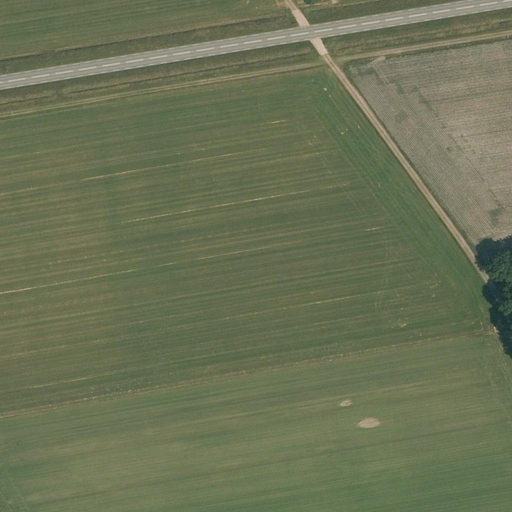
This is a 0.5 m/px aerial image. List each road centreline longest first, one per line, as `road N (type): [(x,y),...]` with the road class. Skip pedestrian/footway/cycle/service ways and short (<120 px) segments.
road 1 (primary): [(0,84),(511,1)]
road 2 (track): [(0,116),(331,62)]
road 3 (track): [(482,271),(331,62)]
road 4 (track): [(331,62),(511,33)]
